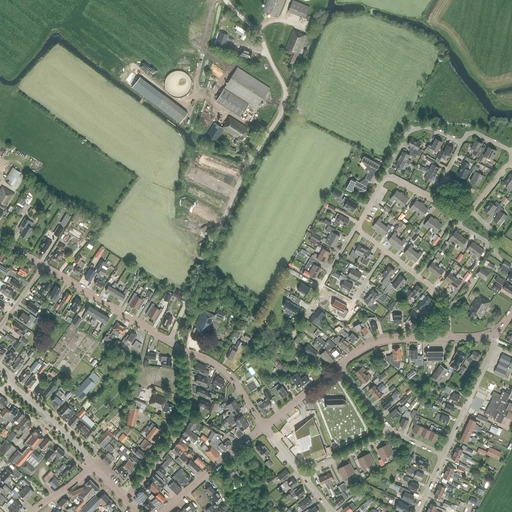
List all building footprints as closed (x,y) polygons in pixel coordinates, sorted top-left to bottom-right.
[(278,17),(285,0),(267,0),(263,11),(278,17)] [(305,18),(309,7),(293,0),(292,0),(288,11),(305,18)] [(299,54),(307,36),(293,30),(284,51),(291,54),(289,61),(293,63),(294,61),(295,61),(299,53),(299,54)] [(223,49),(228,35),(220,32),(215,47),(223,49)] [(250,58),(252,52),(248,51),(240,48),(238,53),(248,57),(250,58)] [(270,88),(248,74),(237,67),(216,98),(241,115),(248,104),(256,109),(270,88)] [(167,94),(158,104),(182,123),(191,113),(167,94)] [(251,132),(248,130),(246,129),(247,127),(230,116),(222,128),(214,122),(204,137),(214,143),(223,130),(222,130),(223,129),(237,138),(237,137),(238,138),(236,140),(234,143),(236,144),(240,138),(242,140),(242,139),(243,139),(245,138),(244,136),(245,134),(248,136),(251,132)] [(408,145),(415,148),(413,152),(419,155),(422,150),(418,148),(420,143),(412,138),(408,145)] [(439,148),(442,142),(436,139),(432,145),(430,144),(427,149),(432,152),(434,149),(437,150),(438,150),(439,148)] [(471,149),(471,150),(471,151),(471,152),(472,153),(478,156),(481,151),(483,147),(480,146),(482,143),(475,140),(471,147),(471,148),(471,149)] [(449,156),(453,148),(447,145),(444,151),(441,150),(437,157),(440,159),(441,156),(443,158),(445,154),(449,156)] [(482,154),(478,159),(476,158),(475,161),(478,162),(480,160),(483,162),(486,157),(491,160),(496,151),(488,146),(484,155),(482,154)] [(411,161),(407,159),(409,156),(415,159),(417,155),(419,156),(419,155),(413,152),(410,151),(409,154),(402,151),(399,157),(410,163),(410,162),(411,163),(412,162),(411,161)] [(370,181),(380,163),(377,161),(376,162),(364,156),(361,161),(362,161),(369,170),(365,178),(370,181)] [(410,163),(399,157),(397,163),(398,163),(397,166),(402,169),(402,168),(406,170),(409,164),(410,163)] [(466,169),(469,164),(464,161),(461,166),(462,167),(458,174),(464,178),(469,170),(466,169)] [(427,166),(426,168),(436,174),(439,168),(432,164),(430,168),(427,166)] [(478,185),(483,176),(477,172),(479,168),(475,166),(472,171),(475,173),(470,181),(478,185)] [(13,186),(21,172),(12,167),(6,178),(9,180),(7,182),(13,186)] [(433,180),(436,174),(426,168),(423,167),(422,169),(428,173),(425,179),(430,181),(432,179),(433,180)] [(352,179),(347,189),(351,192),(351,190),(356,190),(358,193),(360,190),(365,190),(366,190),(368,187),(366,186),(367,183),(364,181),(362,184),(359,182),(352,179)] [(5,209),(14,194),(2,186),(0,189),(0,216),(2,214),(2,215),(4,213),(3,212),(0,209),(0,205),(0,206),(5,209)] [(339,198),(342,192),(335,188),(331,194),(339,198)] [(397,201),(403,194),(401,192),(400,193),(397,190),(390,199),(392,201),(394,199),(397,201)] [(401,208),(408,199),(405,196),(405,195),(403,194),(397,201),(400,204),(399,206),(401,208)] [(343,200),(346,202),(343,208),(345,206),(349,209),(348,210),(353,213),(352,213),(353,213),(358,204),(359,205),(359,204),(348,199),(345,197),(345,196),(342,200),(343,200)] [(25,201),(21,199),(17,204),(22,207),(23,206),(24,206),(26,203),(25,202),(25,201)] [(417,210),(422,203),(420,202),(420,203),(416,200),(409,208),(412,211),(414,208),(417,210)] [(497,210),(501,205),(496,201),(495,203),(491,200),(484,209),(490,214),(494,208),(497,210)] [(421,217),(427,209),(424,206),(425,205),(422,203),(417,210),(420,213),(418,215),(421,217)] [(501,205),(497,210),(496,212),(498,214),(494,219),(500,224),(506,215),(502,212),(504,209),(500,206),(501,205)] [(20,215),(23,210),(18,207),(15,212),(20,215)] [(66,224),(71,216),(66,213),(64,217),(62,221),(66,224)] [(345,226),(349,220),(340,214),(337,213),(334,218),(336,219),(334,222),(334,221),(339,226),(340,223),(345,226)] [(431,227),(437,220),(434,218),(434,219),(430,216),(424,225),(426,227),(428,225),(431,227)] [(378,232),(383,224),(380,222),(382,219),(380,217),(373,227),(376,229),(375,230),(378,232)] [(30,227),(33,223),(24,218),(20,224),(24,227),(20,235),(26,238),(32,228),(30,227)] [(435,234),(442,225),(438,222),(439,221),(437,220),(431,227),(435,229),(433,232),(435,234)] [(75,221),(70,230),(82,237),(87,229),(75,221)] [(384,235),(391,226),(388,224),(387,227),(383,224),(378,232),(380,233),(384,235)] [(330,233),(328,236),(337,241),(340,236),(334,232),(336,229),(328,225),(325,230),(330,233)] [(53,234),(58,237),(63,229),(58,226),(53,234)] [(455,242),(461,235),(455,231),(447,242),(449,243),(452,240),(455,242)] [(392,246),(399,238),(395,236),(397,233),(395,232),(388,241),(391,243),(390,244),(392,246)] [(321,238),(313,234),(312,235),(311,237),(314,239),(319,242),(321,238)] [(435,246),(441,238),(437,235),(431,243),(435,246)] [(459,250),(466,240),(461,235),(455,242),(459,245),(457,249),(459,250)] [(334,246),(337,241),(328,236),(327,239),(324,238),(322,240),(326,242),(334,246)] [(44,253),(46,249),(47,249),(52,241),(46,237),(41,246),(39,250),(44,253)] [(399,249),(406,240),(403,238),(402,241),(399,238),(392,246),(395,248),(396,247),(399,249)] [(322,244),(319,242),(314,239),(312,242),(320,247),(322,244)] [(57,250),(53,258),(58,261),(60,258),(61,259),(64,253),(60,251),(62,249),(63,249),(65,245),(60,242),(58,246),(59,247),(57,250)] [(473,253),(478,246),(472,242),(467,249),(471,252),(468,255),(470,256),(473,253)] [(409,259),(415,251),(412,248),(413,246),(411,244),(404,253),(407,256),(407,257),(409,259)] [(360,256),(365,248),(359,245),(355,252),(352,250),(349,256),(355,259),(357,254),(360,256)] [(476,260),(484,250),(478,246),(473,253),(476,256),(474,259),(476,260)] [(322,248),(319,252),(328,257),(330,252),(322,248)] [(367,258),(371,251),(365,248),(360,256),(364,258),(361,263),(367,266),(370,260),(367,258)] [(415,262),(422,253),(420,251),(418,253),(415,251),(409,259),(411,260),(412,259),(415,262)] [(328,257),(319,252),(318,255),(315,253),(313,255),(312,254),(311,257),(317,261),(319,258),(325,262),(328,257)] [(81,261),(82,258),(79,256),(75,262),(78,264),(77,266),(76,266),(73,271),(80,275),(85,266),(83,265),(85,263),(81,261)] [(317,262),(310,258),(306,265),(319,273),(321,268),(315,264),(317,262)] [(427,269),(433,273),(441,263),(440,263),(438,266),(434,264),(437,260),(435,258),(427,269)] [(99,271),(105,262),(101,259),(95,269),(99,271)] [(495,266),(490,263),(486,260),(483,264),(492,270),(495,266)] [(15,266),(20,268),(18,270),(18,271),(17,272),(23,276),(24,274),(25,275),(29,270),(22,265),(17,262),(15,266)] [(440,268),(442,264),(441,263),(433,273),(439,277),(444,271),(440,268)] [(0,264),(0,269),(6,274),(9,271),(0,264)] [(90,268),(88,272),(86,274),(87,275),(85,278),(90,281),(94,275),(96,272),(95,271),(93,269),(94,266),(92,264),(90,268)] [(358,280),(361,274),(355,270),(357,267),(350,264),(347,270),(350,271),(348,275),(358,280)] [(102,268),(99,272),(101,274),(104,275),(107,270),(106,270),(107,268),(103,265),(102,268)] [(319,273),(306,265),(305,268),(303,267),(300,272),(303,274),(308,277),(310,274),(316,277),(319,273)] [(507,277),(511,280),(511,271),(502,265),(500,268),(509,274),(507,277)] [(386,277),(381,283),(387,287),(390,283),(392,281),(389,279),(395,271),(389,266),(382,275),(386,277)] [(486,281),(491,273),(480,266),(475,274),(486,281)] [(445,279),(450,284),(458,273),(455,276),(452,274),(454,270),(452,269),(445,279)] [(467,282),(472,275),(468,272),(463,278),(467,282)] [(457,278),(460,275),(458,273),(450,284),(456,288),(461,281),(457,278)] [(98,279),(95,284),(101,288),(104,283),(106,279),(103,277),(104,275),(101,274),(100,276),(98,279)] [(347,278),(341,275),(340,275),(339,278),(338,279),(343,282),(341,287),(349,292),(353,285),(346,281),(347,278)] [(387,287),(386,289),(388,290),(391,292),(392,291),(395,287),(399,290),(401,287),(402,287),(407,281),(400,276),(396,281),(395,281),(395,282),(393,285),(390,283),(387,287)] [(510,291),(511,292),(511,290),(511,289),(511,286),(497,276),(495,280),(505,286),(503,288),(510,293),(510,291)] [(10,283),(17,287),(19,283),(10,277),(7,281),(10,283)] [(13,292),(4,285),(5,284),(0,280),(0,288),(1,289),(0,290),(9,297),(13,292)] [(48,290),(52,284),(46,280),(44,284),(43,283),(38,293),(43,295),(46,289),(48,290)] [(114,289),(115,286),(117,284),(115,282),(112,287),(109,285),(106,290),(111,294),(114,289)] [(307,294),(311,287),(302,282),(297,289),(307,294)] [(117,290),(114,289),(111,294),(117,297),(120,292),(119,292),(122,287),(120,285),(117,290)] [(416,298),(422,290),(416,285),(412,291),(409,289),(405,295),(410,298),(412,295),(416,298)] [(57,295),(61,289),(56,286),(50,295),(53,297),(51,300),(56,303),(60,296),(57,295)] [(123,294),(120,292),(117,297),(122,300),(128,290),(126,289),(123,294)] [(182,293),(175,290),(173,295),(180,298),(182,293)] [(372,290),(368,295),(375,301),(378,297),(384,302),(387,297),(381,292),(379,294),(372,290)] [(67,302),(71,295),(67,292),(60,303),(62,304),(63,303),(65,301),(67,302)] [(133,307),(139,298),(136,296),(137,294),(135,293),(128,304),(133,307)] [(373,303),(375,301),(368,295),(364,301),(371,305),(369,308),(374,312),(378,307),(373,303)] [(483,316),(491,303),(479,295),(470,309),(471,310),(468,315),(472,318),(474,314),(480,319),(482,316),(483,316)] [(426,308),(432,300),(427,296),(422,302),(420,300),(416,306),(420,309),(423,305),(426,308)] [(75,311),(81,301),(76,298),(70,309),(73,310),(73,309),(75,311)] [(138,310),(145,299),(143,298),(142,300),(139,298),(133,307),(138,310)] [(346,305),(334,299),(330,306),(338,311),(337,314),(344,318),(347,311),(344,309),(346,305)] [(296,315),(300,308),(286,300),(282,307),(287,310),(286,312),(292,315),(293,313),(296,315)] [(39,308),(41,305),(35,302),(33,304),(30,302),(26,307),(35,313),(38,308),(39,308)] [(151,318),(157,308),(153,306),(154,305),(152,304),(145,315),(151,318)] [(94,309),(89,306),(82,318),(84,319),(86,316),(87,316),(88,313),(90,315),(94,309)] [(156,321),(163,310),(161,309),(160,311),(157,308),(151,318),(156,321)] [(326,314),(319,308),(314,314),(321,320),(326,314)] [(66,318),(70,311),(66,309),(62,316),(61,318),(65,320),(66,318)] [(92,324),(99,312),(94,309),(91,315),(94,316),(90,322),(92,324)] [(223,319),(225,314),(217,310),(215,315),(202,309),(194,328),(191,335),(192,336),(191,338),(196,341),(199,335),(205,338),(215,317),(216,317),(217,316),(223,319)] [(408,314),(417,321),(421,317),(412,310),(408,314)] [(30,314),(28,316),(22,312),(18,319),(26,326),(27,326),(28,326),(29,326),(30,325),(32,322),(35,324),(36,322),(41,325),(43,323),(30,314)] [(100,320),(104,315),(99,312),(92,324),(94,325),(96,321),(94,320),(96,318),(100,320)] [(398,322),(402,322),(402,314),(397,314),(397,313),(394,313),(394,314),(394,322),(395,322),(396,323),(397,323),(398,322)] [(105,323),(109,318),(104,315),(100,320),(103,322),(102,325),(104,326),(105,323)] [(170,326),(172,321),(171,321),(173,317),(167,315),(165,319),(166,319),(163,326),(168,329),(169,325),(170,326)] [(314,315),(309,320),(315,324),(319,319),(314,315)] [(77,326),(81,320),(77,316),(72,323),(77,326)] [(370,323),(372,330),(378,328),(375,317),(368,319),(369,323),(370,323)] [(106,334),(103,339),(111,343),(114,337),(115,335),(122,325),(117,322),(115,326),(114,326),(112,329),(113,330),(110,335),(106,333),(106,334)] [(25,329),(23,327),(19,324),(19,325),(15,323),(13,326),(16,329),(14,331),(22,336),(25,332),(24,331),(25,329)] [(367,330),(365,326),(363,323),(360,324),(359,323),(353,327),(356,332),(359,330),(360,332),(363,336),(365,335),(366,335),(367,334),(367,333),(368,333),(366,330),(367,330)] [(122,325),(115,335),(117,337),(120,333),(123,335),(125,332),(124,332),(126,328),(122,325)] [(346,336),(347,337),(345,339),(349,342),(350,341),(353,344),(357,340),(358,340),(358,339),(358,338),(359,338),(353,332),(350,335),(346,332),(344,330),(341,328),(338,332),(341,334),(342,333),(346,337),(346,336)] [(132,342),(137,335),(133,332),(133,333),(131,331),(129,335),(128,334),(126,337),(125,337),(123,341),(126,343),(128,339),(132,342)] [(16,340),(8,334),(5,337),(10,340),(9,342),(12,345),(16,340)] [(26,344),(28,342),(21,337),(19,341),(29,348),(30,347),(26,344)] [(335,359),(342,353),(339,350),(340,350),(338,347),(337,348),(332,341),(329,339),(326,343),(318,337),(315,341),(325,349),(326,348),(328,350),(332,354),(331,354),(335,359)] [(347,349),(350,344),(342,338),(340,341),(337,338),(335,340),(338,343),(339,342),(347,349)] [(16,349),(21,344),(16,340),(12,345),(16,349)] [(230,350),(226,357),(228,358),(228,360),(230,361),(232,360),(237,350),(237,349),(238,348),(239,348),(242,342),(238,340),(235,346),(232,345),(231,347),(230,348),(229,349),(230,350)] [(62,354),(54,366),(57,368),(59,365),(62,367),(66,361),(63,360),(65,357),(63,356),(65,354),(66,355),(69,349),(58,342),(54,349),(62,354)] [(308,344),(304,348),(314,357),(318,352),(308,344)] [(393,353),(393,356),(394,356),(394,357),(390,358),(391,363),(399,368),(401,358),(401,356),(402,356),(401,352),(400,348),(393,349),(393,353)] [(295,357),(299,352),(294,349),(291,353),(295,357)] [(328,364),(334,359),(326,349),(320,354),(328,364)] [(411,357),(413,357),(414,359),(415,359),(415,365),(423,365),(423,355),(418,356),(418,350),(413,350),(413,349),(411,349),(411,350),(411,357)] [(465,353),(458,349),(455,354),(456,354),(449,365),(457,370),(461,363),(465,357),(464,356),(466,353),(465,353)] [(11,350),(6,356),(7,357),(5,361),(8,364),(11,361),(12,361),(16,356),(14,354),(15,353),(11,350)] [(429,359),(444,359),(444,351),(427,352),(427,361),(424,361),(424,372),(429,372),(429,359)] [(472,359),(477,362),(481,355),(478,353),(474,351),(470,358),(469,357),(467,360),(470,363),(472,359)] [(378,361),(383,357),(380,352),(374,357),(378,361)] [(511,359),(503,355),(497,367),(495,373),(503,377),(507,371),(511,373),(511,374),(511,376),(511,359)] [(19,356),(15,362),(16,363),(12,367),(16,370),(17,368),(18,369),(22,364),(22,363),(24,361),(19,356)] [(171,367),(172,362),(171,362),(171,358),(167,358),(167,357),(162,357),(161,361),(163,361),(162,366),(171,367)] [(34,373),(40,364),(37,362),(30,370),(34,373)] [(46,367),(45,366),(47,364),(44,362),(42,364),(43,364),(37,371),(41,373),(46,367)] [(305,375),(313,370),(309,364),(306,362),(304,364),(306,366),(291,377),(299,388),(309,381),(305,375)] [(204,369),(206,366),(197,363),(194,369),(202,372),(201,374),(207,376),(209,371),(204,369)] [(441,365),(432,376),(430,379),(437,385),(448,370),(441,365)] [(252,376),(256,373),(252,366),(248,369),(252,376)] [(356,372),(360,378),(365,374),(363,371),(366,370),(363,366),(356,372)] [(24,382),(30,374),(25,370),(21,375),(22,376),(19,380),(22,382),(23,381),(24,382)] [(77,388),(74,392),(81,399),(99,379),(100,378),(93,372),(77,388)] [(364,383),(372,377),(369,374),(367,376),(365,374),(360,378),(364,383)] [(210,383),(212,379),(208,376),(207,378),(199,375),(196,382),(204,386),(205,384),(209,386),(210,383)] [(29,388),(36,379),(32,376),(25,385),(29,388)] [(221,387),(225,381),(217,376),(213,382),(221,387)] [(253,377),(248,380),(247,381),(248,382),(253,390),(259,386),(253,377)] [(48,396),(56,386),(56,383),(54,381),(50,382),(45,388),(46,388),(43,392),(48,396)] [(374,394),(384,385),(383,383),(377,388),(374,385),(370,389),(374,394)] [(288,393),(282,386),(281,387),(278,384),(272,388),(277,395),(280,393),(283,398),(288,393)] [(46,388),(45,388),(41,385),(35,393),(39,396),(43,392),(46,388)] [(140,396),(143,387),(137,385),(134,394),(140,396)] [(386,388),(384,385),(374,394),(378,399),(382,395),(380,393),(386,388)] [(457,402),(460,395),(454,392),(454,393),(452,392),(453,389),(449,387),(446,392),(452,395),(450,398),(457,402)] [(208,391),(207,391),(204,390),(199,388),(197,393),(205,396),(204,397),(210,399),(211,396),(207,394),(208,391)] [(396,393),(398,391),(396,389),(391,393),(393,395),(390,398),(390,397),(387,399),(387,400),(382,405),(386,409),(391,405),(390,403),(395,399),(395,398),(398,396),(396,393)] [(59,398),(63,394),(59,390),(55,395),(55,396),(51,401),(58,406),(62,401),(59,398)] [(271,406),(268,400),(272,398),(268,390),(264,392),(267,397),(266,397),(267,399),(262,402),(261,400),(257,403),(264,414),(268,411),(267,409),(271,406)] [(511,403),(509,402),(509,403),(507,402),(510,394),(503,391),(501,395),(494,392),(492,395),(494,396),(485,413),(495,418),(493,420),(495,420),(501,423),(503,420),(505,416),(511,419),(511,403)] [(170,414),(173,405),(166,402),(167,400),(155,394),(150,404),(170,414)] [(406,401),(410,399),(409,398),(411,397),(409,395),(400,402),(402,405),(406,401)] [(208,410),(211,403),(201,399),(198,404),(205,407),(204,408),(208,410)] [(343,407),(346,404),(346,401),(343,399),(325,399),(325,407),(343,407)] [(137,400),(134,406),(144,410),(146,404),(137,400)] [(229,410),(237,405),(234,400),(227,404),(225,401),(220,405),(221,408),(223,407),(224,409),(227,407),(229,410)] [(213,402),(210,409),(214,411),(219,405),(213,402)] [(452,412),(454,407),(447,404),(447,405),(444,403),(443,406),(446,407),(445,409),(452,412)] [(74,413),(71,410),(72,408),(72,407),(70,406),(69,406),(68,407),(66,405),(57,414),(64,420),(66,422),(74,413)] [(240,409),(237,405),(229,410),(231,413),(228,415),(229,416),(225,419),(227,422),(234,418),(232,415),(240,409)] [(396,409),(390,414),(393,419),(396,416),(397,417),(401,414),(407,409),(404,405),(401,408),(400,407),(397,409),(396,409)] [(0,422),(2,420),(5,416),(7,417),(7,416),(8,415),(9,416),(10,415),(13,418),(15,416),(18,411),(14,407),(10,412),(5,408),(1,412),(0,413),(0,422)] [(132,407),(128,420),(127,424),(135,426),(136,420),(139,409),(132,407)] [(82,409),(76,416),(79,419),(86,411),(82,409)] [(411,412),(406,410),(402,416),(404,417),(403,418),(400,425),(405,428),(409,420),(407,419),(408,416),(409,417),(411,412)] [(11,420),(10,422),(12,424),(15,420),(16,420),(19,422),(21,420),(24,416),(18,411),(15,416),(13,418),(11,420)] [(86,412),(84,415),(86,417),(84,420),(84,419),(76,427),(80,431),(81,430),(87,436),(92,430),(90,428),(94,423),(90,420),(90,419),(90,420),(87,417),(89,414),(86,412)] [(442,415),(438,413),(437,415),(436,415),(435,419),(439,421),(442,423),(443,422),(447,424),(449,420),(450,418),(442,415)] [(72,427),(78,420),(79,419),(76,416),(75,415),(71,420),(68,423),(72,427)] [(237,426),(245,420),(242,415),(235,420),(234,418),(227,422),(226,423),(228,425),(231,423),(233,425),(236,423),(237,426)] [(327,454),(313,416),(295,431),(307,462),(327,454)] [(28,422),(30,420),(26,417),(23,420),(21,422),(20,422),(15,429),(20,433),(26,426),(28,428),(31,424),(28,422)] [(203,426),(194,420),(192,419),(192,420),(187,427),(192,429),(193,428),(200,431),(203,426)] [(469,420),(468,424),(481,430),(482,428),(475,425),(476,422),(470,419),(469,420)] [(248,425),(245,420),(237,426),(239,429),(236,431),(236,435),(238,438),(239,438),(244,433),(241,430),(248,425)] [(420,435),(424,427),(419,425),(420,422),(418,421),(417,424),(416,424),(413,431),(420,435)] [(150,427),(148,425),(146,428),(155,435),(159,429),(155,426),(156,425),(153,423),(150,427)] [(481,430),(468,424),(465,429),(472,432),(473,428),(480,431),(481,430)] [(499,436),(502,430),(492,425),(489,431),(494,433),(493,433),(499,436)] [(428,438),(433,428),(431,427),(430,430),(424,427),(420,435),(428,438)] [(155,435),(146,428),(144,430),(148,434),(146,437),(150,440),(155,435)] [(186,443),(188,445),(190,441),(196,445),(195,444),(200,438),(187,428),(182,434),(183,435),(180,438),(186,443)] [(433,428),(428,438),(436,442),(439,435),(441,432),(438,431),(437,434),(432,431),(433,428)] [(33,450),(34,449),(43,438),(39,435),(42,432),(38,429),(37,431),(35,430),(24,442),(28,446),(21,454),(16,449),(17,449),(10,443),(6,440),(0,446),(0,454),(6,460),(7,460),(9,458),(19,467),(33,450)] [(117,437),(121,432),(117,429),(112,435),(107,430),(96,443),(102,448),(114,435),(117,437)] [(469,437),(472,432),(465,429),(463,434),(469,437)] [(511,432),(504,430),(501,438),(511,441),(511,436),(511,432)] [(13,431),(8,438),(13,441),(17,433),(13,431)] [(215,437),(217,433),(212,431),(208,438),(213,440),(215,437)] [(467,442),(469,439),(469,437),(463,434),(461,439),(467,442)] [(44,450),(51,442),(46,437),(38,446),(44,450)] [(223,444),(221,442),(219,439),(218,440),(215,437),(213,440),(215,442),(215,443),(225,451),(232,445),(228,440),(223,444)] [(221,448),(215,443),(212,440),(208,438),(201,447),(213,461),(220,455),(217,452),(221,448)] [(146,451),(152,444),(145,439),(140,445),(142,447),(141,447),(146,451)] [(183,451),(187,446),(180,440),(176,444),(183,451)] [(107,465),(113,459),(113,457),(110,453),(112,451),(111,451),(111,450),(113,448),(115,449),(115,448),(109,443),(104,448),(106,450),(105,451),(107,453),(105,455),(101,459),(107,465)] [(270,453),(264,446),(263,447),(261,444),(256,447),(259,451),(259,452),(260,454),(261,453),(261,454),(263,452),(266,456),(270,453)] [(389,444),(383,447),(388,456),(392,455),(394,458),(398,456),(395,450),(393,451),(389,444)] [(182,466),(189,458),(182,452),(175,445),(171,450),(178,456),(175,460),(182,466)] [(55,453),(58,455),(57,456),(56,458),(57,459),(59,458),(60,457),(60,458),(65,453),(58,447),(54,451),(52,449),(44,458),(48,461),(55,453)] [(125,447),(122,451),(121,450),(118,453),(121,456),(127,449),(125,447)] [(383,447),(378,450),(382,459),(384,463),(386,462),(384,458),(388,456),(383,447)] [(457,447),(455,453),(467,459),(468,458),(471,460),(472,458),(468,456),(462,453),(463,450),(457,447)] [(490,447),(487,454),(497,460),(501,452),(490,447)] [(141,457),(145,453),(138,448),(137,450),(134,448),(132,450),(141,457)] [(40,454),(34,449),(33,450),(19,467),(29,476),(36,468),(34,467),(44,456),(41,453),(40,454)] [(136,465),(140,461),(131,454),(129,456),(125,452),(123,454),(126,458),(127,457),(136,465)] [(375,463),(370,453),(363,457),(367,465),(368,464),(369,466),(372,464),(374,468),(376,467),(374,463),(375,463)] [(455,453),(452,458),(458,461),(460,458),(466,461),(467,459),(455,453)] [(202,468),(206,463),(198,456),(194,461),(202,468)] [(169,457),(161,466),(164,469),(166,467),(167,466),(172,460),(169,457)] [(367,465),(363,457),(358,459),(363,469),(365,472),(367,472),(365,468),(369,466),(368,464),(367,465)] [(418,460),(416,464),(420,466),(426,469),(429,463),(425,462),(426,460),(419,457),(418,460)] [(129,473),(136,467),(129,460),(122,467),(122,466),(117,471),(124,477),(129,473)] [(195,473),(200,468),(191,460),(187,465),(195,473)] [(73,469),(77,466),(76,465),(75,464),(74,463),(72,462),(69,465),(68,465),(67,466),(64,463),(59,469),(61,471),(61,472),(64,475),(69,470),(71,472),(71,471),(72,471),(73,470),(73,469)] [(355,473),(350,463),(345,466),(349,476),(353,474),(355,477),(357,476),(355,473)] [(412,465),(410,468),(408,467),(406,471),(411,473),(412,472),(416,474),(414,477),(421,480),(424,474),(417,471),(418,468),(412,465)] [(161,476),(166,472),(161,466),(156,471),(161,476)] [(239,489),(233,481),(234,481),(232,479),(235,477),(236,478),(239,476),(236,472),(236,471),(233,466),(223,473),(229,480),(228,481),(235,491),(239,489)] [(349,476),(345,466),(339,469),(344,479),(345,482),(347,481),(346,478),(349,476)] [(449,466),(446,472),(459,478),(459,477),(460,475),(453,472),(454,469),(449,466)] [(7,468),(3,473),(11,479),(13,477),(15,479),(16,477),(18,479),(21,475),(15,469),(13,470),(13,475),(7,468)] [(183,470),(182,471),(180,469),(175,475),(173,477),(172,477),(174,480),(175,479),(175,478),(182,485),(185,482),(186,483),(188,480),(187,480),(190,477),(183,470)] [(51,470),(44,478),(48,481),(56,473),(51,470)] [(282,482),(290,475),(286,470),(278,476),(282,482)] [(165,480),(163,478),(162,478),(156,472),(152,477),(160,485),(164,481),(165,482),(164,482),(166,484),(169,481),(166,479),(165,480)] [(459,478),(446,472),(443,477),(449,480),(451,477),(458,480),(459,478)] [(8,482),(11,479),(3,473),(0,475),(0,477),(6,483),(4,485),(4,486),(10,491),(12,488),(9,486),(10,484),(8,482)] [(330,473),(324,476),(331,488),(332,491),(335,496),(336,495),(334,492),(332,488),(333,487),(330,480),(333,479),(330,473)] [(268,484),(276,478),(274,475),(266,482),(268,484)] [(169,481),(171,483),(168,486),(172,491),(173,490),(176,493),(181,488),(174,481),(172,479),(169,476),(167,478),(166,479),(169,481)] [(325,483),(328,490),(331,488),(324,476),(319,478),(322,484),(325,483)] [(413,479),(405,476),(403,480),(411,483),(409,488),(416,491),(419,485),(412,482),(413,479)] [(25,487),(22,489),(30,496),(34,491),(27,486),(30,483),(24,478),(22,481),(24,482),(22,484),(25,487)] [(49,483),(55,488),(60,483),(53,478),(49,483)] [(155,493),(160,488),(157,485),(158,484),(151,478),(144,486),(150,491),(152,490),(155,493)] [(73,511),(76,511),(99,489),(90,479),(84,485),(85,486),(84,487),(80,488),(69,493),(72,498),(77,496),(82,501),(76,507),(75,506),(70,508),(73,511)] [(291,489),(297,484),(293,479),(288,483),(286,481),(282,484),(286,489),(289,486),(291,489)] [(10,491),(4,486),(2,488),(0,485),(0,492),(2,491),(4,493),(6,492),(8,493),(10,491)] [(440,485),(437,491),(450,496),(451,494),(444,491),(446,488),(440,485)] [(210,486),(205,489),(210,495),(209,496),(214,501),(220,497),(215,491),(214,491),(210,486)] [(354,496),(358,493),(353,487),(349,491),(354,496)] [(399,490),(398,492),(401,493),(402,494),(401,497),(402,498),(411,502),(414,495),(408,493),(409,490),(401,487),(399,490)] [(298,498),(304,493),(300,488),(295,492),(293,490),(286,496),(290,500),(296,495),(298,498)] [(30,496),(22,489),(20,492),(17,489),(16,491),(17,492),(19,494),(26,500),(30,496)] [(143,503),(151,493),(147,490),(145,491),(143,489),(142,489),(136,495),(136,496),(137,497),(134,500),(139,504),(142,502),(143,503)] [(395,497),(387,493),(386,492),(383,491),(381,495),(386,497),(386,496),(393,500),(395,497)] [(450,496),(437,491),(434,496),(440,499),(442,496),(449,499),(450,496)] [(163,502),(165,500),(164,499),(165,498),(158,492),(155,496),(160,500),(163,502)] [(363,497),(362,495),(360,492),(352,498),(355,501),(358,498),(360,500),(363,497)] [(14,501),(11,504),(19,511),(23,506),(17,500),(19,498),(17,496),(14,493),(11,496),(13,497),(11,499),(14,501)] [(103,505),(109,498),(104,493),(99,498),(96,495),(81,509),(84,511),(91,511),(101,502),(103,505)] [(151,493),(143,503),(142,503),(149,511),(162,503),(151,493)] [(339,494),(336,496),(338,498),(335,501),(339,505),(348,498),(345,494),(342,496),(339,494)] [(301,499),(297,502),(302,509),(312,502),(308,497),(303,501),(301,499)] [(57,504),(61,508),(68,501),(65,498),(62,499),(57,504)] [(366,507),(372,502),(370,499),(364,505),(363,504),(360,507),(363,511),(367,509),(366,507)] [(103,507),(105,509),(106,510),(108,508),(112,511),(117,507),(110,500),(103,507)] [(407,511),(409,506),(402,503),(403,502),(398,500),(395,508),(402,511),(403,510),(407,511)] [(229,506),(225,501),(220,504),(222,506),(220,508),(222,511),(229,506)] [(182,509),(180,511),(178,509),(174,511),(192,511),(196,509),(190,502),(182,509)] [(352,503),(348,506),(348,505),(343,510),(344,511),(348,511),(349,511),(350,511),(352,510),(356,507),(352,503)]
